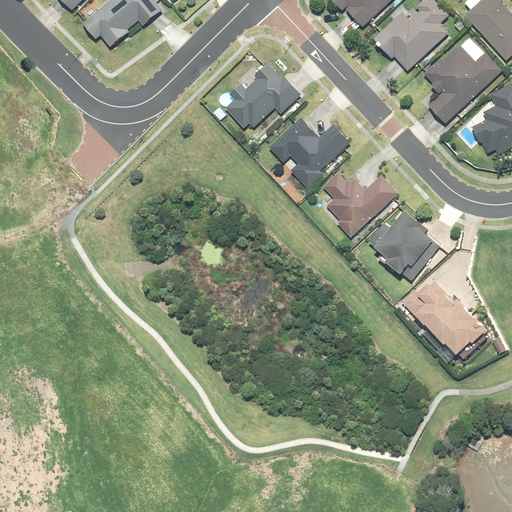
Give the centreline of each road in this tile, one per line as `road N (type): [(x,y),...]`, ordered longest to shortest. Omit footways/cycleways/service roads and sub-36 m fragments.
road 1 (residential): [(268,0),(440,180),(468,201),(511,203)]
road 2 (residential): [(124,107),(88,93),(0,0)]
road 3 (residential): [(147,101),(251,0)]
